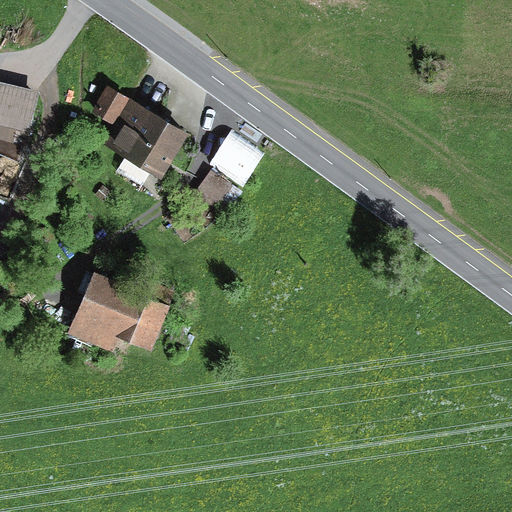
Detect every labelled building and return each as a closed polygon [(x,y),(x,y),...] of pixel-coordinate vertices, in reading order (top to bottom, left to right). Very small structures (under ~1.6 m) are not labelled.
[(31,94),(0,86),(0,122),(22,128),(31,94)] [(110,119),(123,97),(104,87),(92,108),(110,119)] [(181,131),(126,99),(101,141),(156,173),(181,131)] [(200,189),(220,204),(237,180),(217,165),(200,189)] [(89,215),(77,207),(66,223),(78,231),(89,215)] [(93,274),(70,331),(108,347),(114,333),(147,347),(153,333),(147,331),(164,288),(137,277),(131,290),(93,274)]
